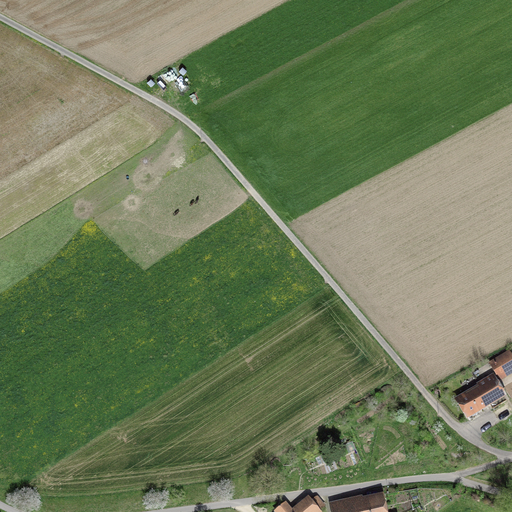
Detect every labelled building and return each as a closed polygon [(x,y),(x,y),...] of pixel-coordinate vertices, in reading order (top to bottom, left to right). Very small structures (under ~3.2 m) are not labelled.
[(511,355),(509,350),(488,363),(499,382),(506,378),(511,386),(511,384),(511,355)] [(454,399),(466,420),(506,396),(493,374),(476,384),(477,386),(454,399)] [(347,453),(356,450),(353,442),(344,445),(347,453)] [(331,511),(387,511),(384,493),(362,498),(362,496),(329,503),(331,511)] [(291,509),(286,503),(274,511),(321,511),(320,510),(325,506),(318,496),(312,501),(308,496),(291,509)]
